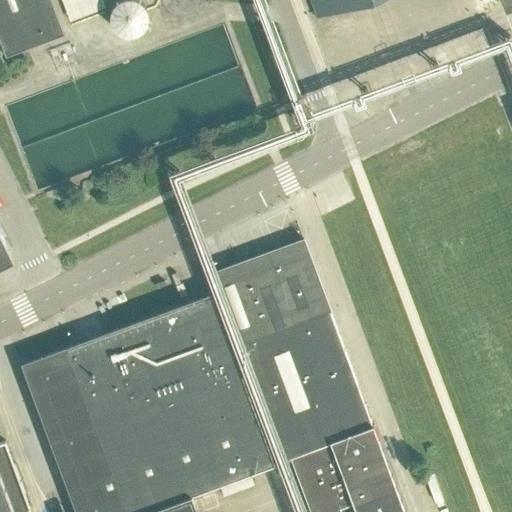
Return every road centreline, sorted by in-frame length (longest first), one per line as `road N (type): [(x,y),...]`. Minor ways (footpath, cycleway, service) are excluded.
road 1 (unknown): [(335,155),(280,0)]
road 2 (unknown): [(45,295),(39,257),(0,180)]
